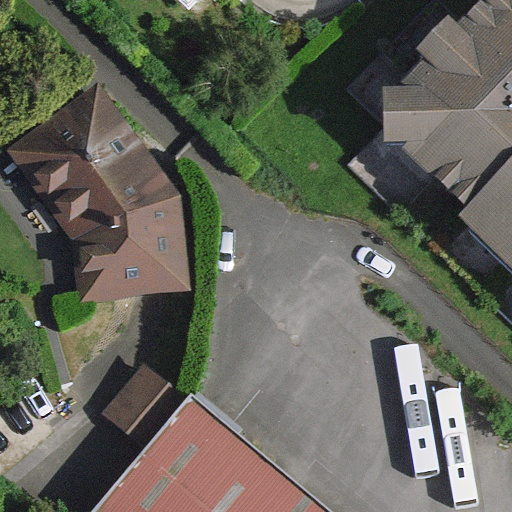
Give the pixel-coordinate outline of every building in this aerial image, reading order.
[(497,0),(439,0),(348,92),(386,130),(349,168),(511,330),(511,3),(507,9),(497,0)] [(176,205),(166,193),(151,192),(140,173),(149,168),(104,102),(29,152),(87,236),(91,291),(182,285),(176,205)] [(151,192),(166,193),(149,168),(140,173),(151,192)] [(146,373),(108,417),(149,447),(186,402),(146,373)] [(326,511),(190,398),(186,402),(149,447),(95,511),(326,511)]
